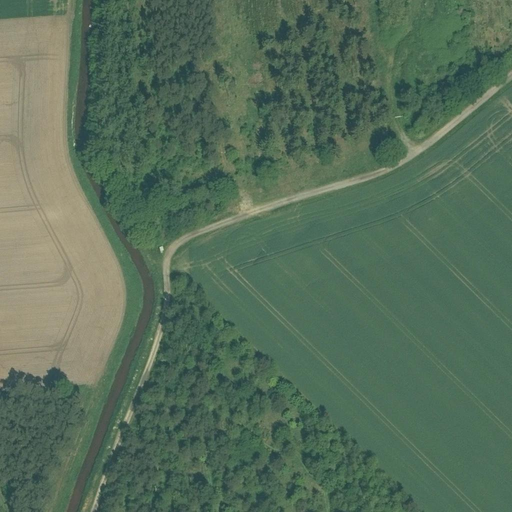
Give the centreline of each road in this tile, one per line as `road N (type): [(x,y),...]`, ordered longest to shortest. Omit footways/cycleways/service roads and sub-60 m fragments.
road 1 (track): [(92,511),(156,350),(174,241),(401,162),(511,75)]
road 2 (track): [(427,145),(401,137),(387,84),(413,0)]
